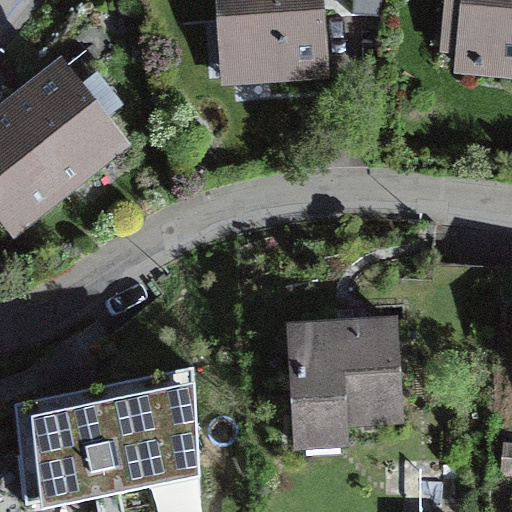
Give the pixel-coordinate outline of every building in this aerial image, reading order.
[(319,0),(219,0),(221,23),(238,21),(242,78),(325,71),(319,0)] [(353,0),(353,16),(382,17),(382,0),(353,0)] [(511,0),(447,0),(447,8),(464,10),(459,66),(511,71),(511,0)] [(60,68),(0,116),(0,212),(16,232),(123,145),(102,119),(118,106),(95,78),(79,91),(60,68)] [(511,273),(466,272),(466,286),(464,338),(511,339),(511,273)] [(466,286),(431,285),(428,363),(463,364),(464,338),(466,286)] [(397,422),(391,322),(293,328),(299,428),(397,422)] [(15,406),(26,505),(95,492),(96,499),(153,487),(150,472),(198,462),(194,370),(82,393),(15,406)] [(511,446),(503,446),(501,469),(511,470),(511,446)]
